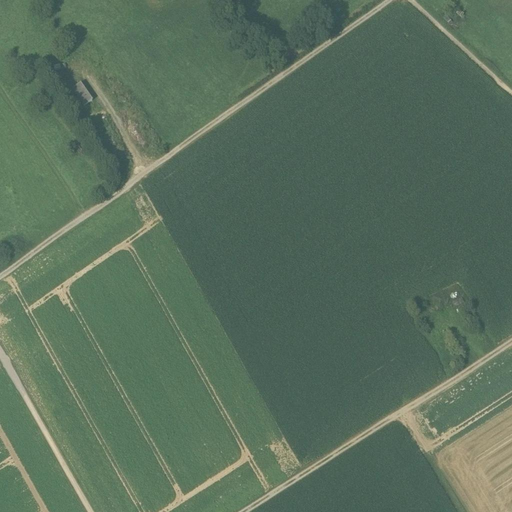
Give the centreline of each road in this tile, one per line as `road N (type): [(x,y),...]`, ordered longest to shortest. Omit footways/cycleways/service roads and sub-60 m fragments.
road 1 (track): [(0,277),(391,0)]
road 2 (track): [(511,341),(245,511)]
road 3 (track): [(0,353),(90,511)]
road 4 (track): [(409,0),(511,93)]
